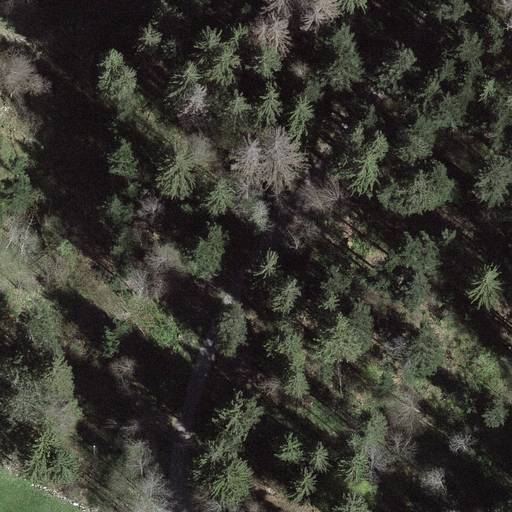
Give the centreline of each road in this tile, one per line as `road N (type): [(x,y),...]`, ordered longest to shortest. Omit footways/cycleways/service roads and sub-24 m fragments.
road 1 (unclassified): [(444,0),(255,265),(189,391),(176,511)]
road 2 (track): [(0,16),(61,42),(141,0)]
